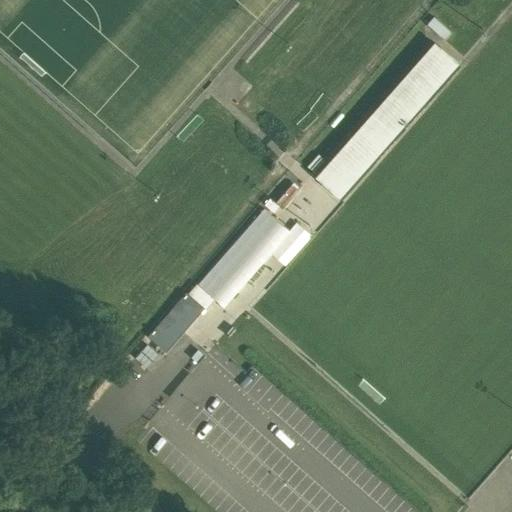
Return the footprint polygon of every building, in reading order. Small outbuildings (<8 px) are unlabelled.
[(451,33),(433,17),(426,25),(444,41),(451,33)] [(439,47),(320,182),(338,198),(458,63),(439,47)] [(287,194),(270,212),(277,218),(294,201),(287,194)] [(254,215),(186,293),(204,309),(210,314),(279,236),(254,215)] [(186,293),(173,307),(191,323),(204,309),(186,293)] [(166,351),(191,323),(173,307),(148,335),(166,351)] [(205,340),(199,346),(202,349),(208,343),(205,340)]
